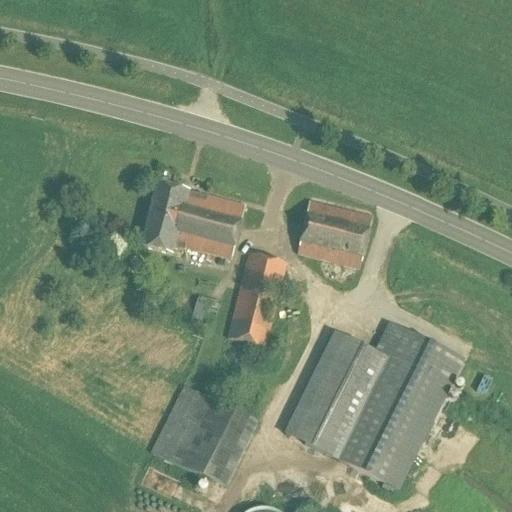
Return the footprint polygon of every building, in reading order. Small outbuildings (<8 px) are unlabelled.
[(175,192),(156,187),(140,250),(171,258),(172,250),(177,251),(178,249),(231,263),(244,210),(184,194),(183,191),(177,190),(175,192)] [(359,273),(372,221),(308,205),(297,257),(359,273)] [(264,351),(285,267),(248,257),(227,342),(264,351)] [(460,362),(388,327),(374,356),(335,337),(285,438),(395,492),(460,362)] [(225,493),(258,425),(183,389),(150,456),(225,493)] [(480,440),(492,423),(480,415),(468,432),(480,440)]
